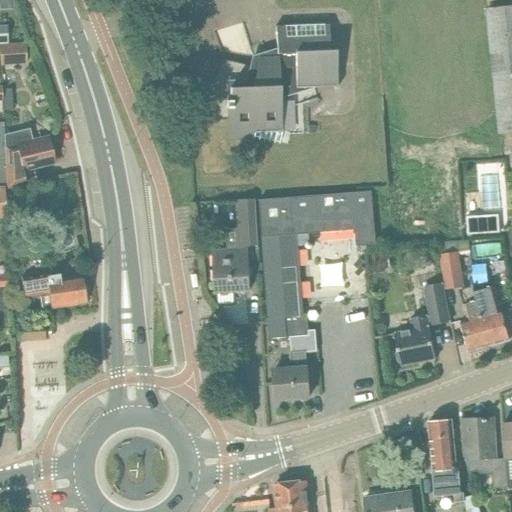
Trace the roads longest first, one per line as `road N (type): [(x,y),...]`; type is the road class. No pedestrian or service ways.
road 1 (tertiary): [(126,310),(108,141),(57,0)]
road 2 (tertiary): [(281,449),(511,369)]
